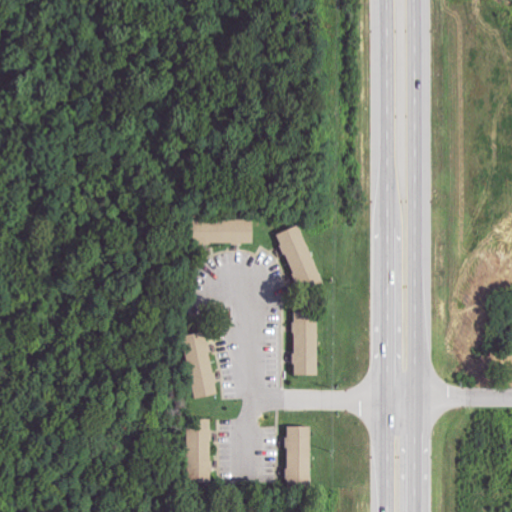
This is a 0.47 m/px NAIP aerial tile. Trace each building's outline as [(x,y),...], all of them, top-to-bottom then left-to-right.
[(189,221),(190,244),(252,243),(251,219),(189,221)] [(276,234),(295,283),(302,280),(306,290),(323,283),(299,224),(276,234)] [(318,312),(293,311),(292,376),(316,376),(318,312)] [(217,396),(209,332),(186,335),(194,398),(217,396)] [(186,417),(210,417),(210,483),(186,483),(186,417)] [(287,485),(311,485),(310,427),(286,427),(287,485)]
